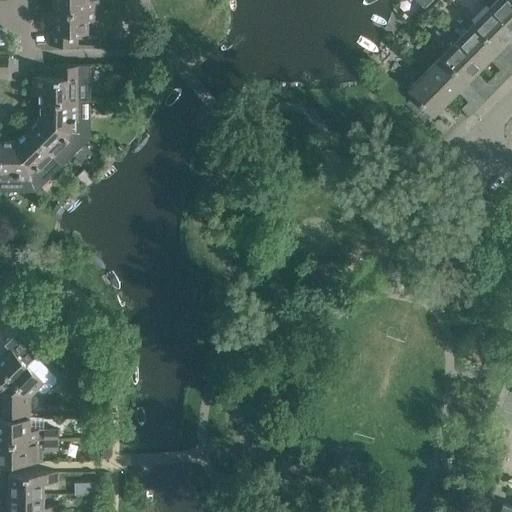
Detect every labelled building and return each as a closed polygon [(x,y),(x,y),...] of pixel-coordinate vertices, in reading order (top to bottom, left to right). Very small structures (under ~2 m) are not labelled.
[(54,0),(55,9),(103,9),(102,0),(54,0)] [(511,0),(497,0),(491,7),(511,28),(511,0)] [(500,48),(511,35),(511,28),(491,7),(474,23),(500,48)] [(103,9),(55,9),(55,30),(51,30),(51,44),(78,44),(78,31),(89,31),(89,19),(103,19),(103,9)] [(142,9),(127,9),(126,21),(142,21),(142,9)] [(458,39),(484,64),(500,48),(474,23),(458,39)] [(467,80),(484,64),(458,39),(442,55),(467,80)] [(0,64),(9,64),(9,56),(0,55),(0,64)] [(467,80),(442,55),(426,71),(451,96),(467,80)] [(0,72),(9,72),(9,64),(0,64),(0,72)] [(41,99),(81,98),(81,64),(57,64),(57,76),(34,76),(34,86),(30,86),(30,94),(41,94),(41,99)] [(496,90),(509,76),(501,68),(488,82),(496,90)] [(451,96),(426,71),(409,88),(414,93),(406,102),(425,121),(434,112),(434,113),(451,96)] [(41,116),(92,136),(92,98),(81,98),(41,99),(41,116)] [(470,115),(477,108),(469,100),(463,108),(470,115)] [(29,128),(64,163),(92,136),(41,116),(29,128)] [(37,190),(64,163),(29,128),(17,140),(37,190)] [(0,190),(37,190),(17,140),(1,140),(0,139),(0,190)] [(96,179),(85,168),(77,176),(88,187),(96,179)] [(57,203),(52,211),(60,217),(66,209),(57,203)] [(34,288),(23,299),(37,313),(48,301),(34,288)] [(7,343),(11,347),(0,357),(0,387),(2,390),(36,356),(39,353),(31,345),(32,344),(19,331),(7,343)] [(56,376),(36,356),(2,390),(5,393),(5,403),(2,403),(2,416),(31,417),(31,396),(37,389),(40,393),(45,392),(56,382),(56,376)] [(59,438),(59,428),(31,428),(31,417),(2,416),(0,415),(0,438),(45,438),(59,438)] [(0,438),(0,460),(43,461),(43,449),(59,449),(59,438),(45,438),(0,438)] [(10,493),(44,494),(45,482),(59,482),(59,471),(30,471),(25,471),(10,471),(10,493)] [(91,484),(82,484),(83,494),(91,493),(96,493),(96,484),(91,484)] [(45,505),(44,494),(10,493),(10,511),(58,511),(59,505),(45,505)] [(511,511),(511,505),(503,502),(499,511),(491,511),(487,510),(486,511),(511,511)]
